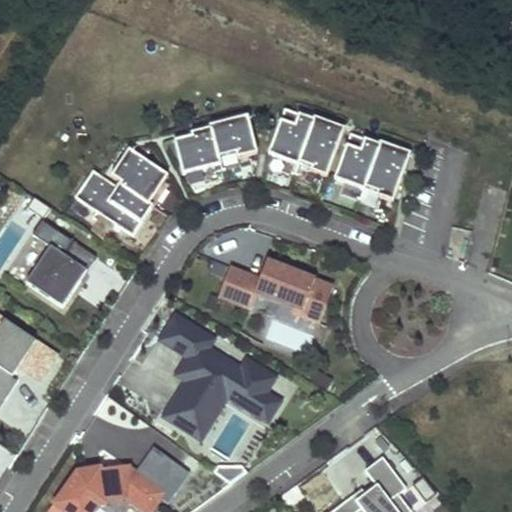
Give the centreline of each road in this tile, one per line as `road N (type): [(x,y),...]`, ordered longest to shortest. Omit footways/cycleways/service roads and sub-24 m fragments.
road 1 (residential): [(400,267),(255,212),(192,235),(10,511)]
road 2 (residential): [(217,511),(415,366)]
road 3 (residential): [(400,267),(377,277),(362,298),(359,324),(369,347),(390,363),(415,366)]
